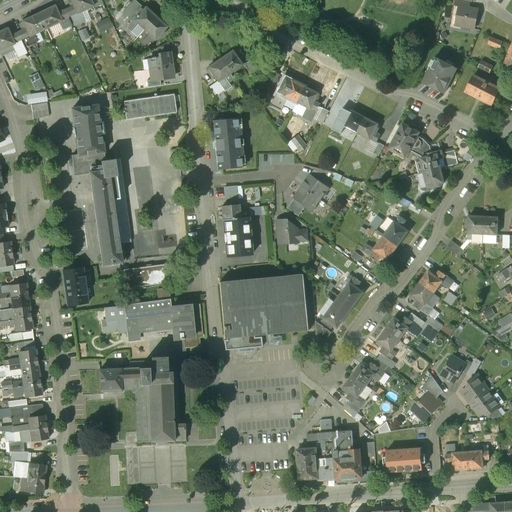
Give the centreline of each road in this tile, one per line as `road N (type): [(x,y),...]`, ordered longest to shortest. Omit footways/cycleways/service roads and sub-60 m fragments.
road 1 (residential): [(70,511),(50,279),(37,267),(19,139),(0,84)]
road 2 (residential): [(229,0),(251,23),(384,90),(411,94),(485,139)]
road 3 (residential): [(487,154),(442,209),(434,239),(398,290),(377,301),(326,369)]
road 4 (residential): [(200,180),(217,358),(227,373)]
road 5 (residential): [(242,505),(436,489)]
road 6 (residential): [(184,0),(200,180)]
road 7 (residential): [(436,489),(433,428),(459,407),(431,369)]
road 8 (residential): [(96,511),(236,506)]
road 9 (residential): [(227,373),(236,506)]
